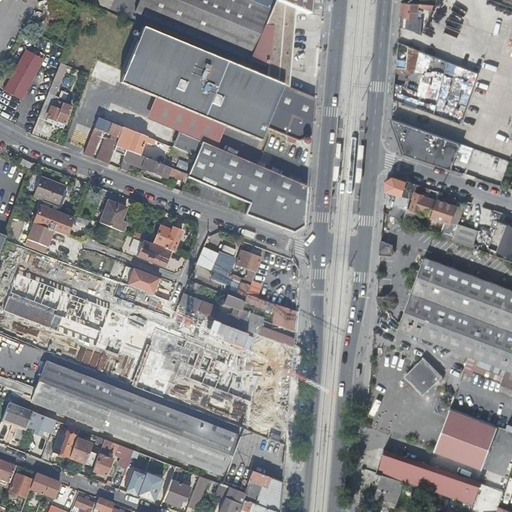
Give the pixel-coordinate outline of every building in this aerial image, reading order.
[(267,77),(289,86),(296,5),(285,0),(279,0),(272,9),(250,0),(140,0),(136,11),(265,66),(268,66),(267,77)] [(285,0),(296,5),(314,12),(314,0),(285,0)] [(419,4),(402,2),(401,16),(400,24),(409,28),(410,17),(411,16),(417,18),(417,12),(418,11),(419,6),(418,6),(419,4)] [(453,14),(448,29),(461,33),(466,17),(453,14)] [(289,86),(145,26),(120,81),(259,140),(265,127),(298,141),(300,140),(302,144),(306,145),(309,144),(311,140),(309,136),(312,136),(315,97),(289,86)] [(399,42),(396,67),(407,67),(409,46),(399,42)] [(396,67),(396,73),(409,73),(414,69),(415,48),(409,46),(407,67),(396,67)] [(28,50),(6,88),(22,97),(44,59),(28,50)] [(476,82),(479,72),(471,69),(450,61),(446,70),(476,82)] [(59,88),(65,65),(59,63),(52,86),(59,88)] [(73,106),(59,101),(56,108),(52,106),(46,120),(64,127),(73,106)] [(110,163),(123,126),(99,116),(95,127),(115,134),(110,147),(105,145),(100,156),(98,155),(97,159),(110,163)] [(392,118),(400,141),(455,160),(458,150),(461,143),(392,118)] [(153,139),(147,136),(128,128),(125,135),(132,137),(127,149),(140,154),(145,142),(151,145),(153,139)] [(178,131),(172,146),(196,156),(251,179),(306,202),(307,187),(178,131)] [(400,141),(405,153),(452,169),(455,160),(400,141)] [(461,143),(458,150),(466,153),(469,146),(461,143)] [(167,165),(140,154),(127,149),(120,167),(127,170),(130,163),(168,177),(170,172),(174,174),(175,172),(177,173),(176,176),(186,180),(188,177),(189,174),(170,166),(167,165)] [(251,179),(196,156),(189,174),(188,177),(243,200),(251,179)] [(41,175),(34,195),(43,199),(58,205),(66,185),(41,175)] [(387,180),(386,189),(411,198),(414,191),(416,184),(393,176),(387,180)] [(306,202),(251,179),(243,200),(250,203),(245,215),(294,233),(304,226),(305,220),(306,202)] [(429,197),(432,189),(416,184),(414,191),(416,191),(425,194),(425,196),(429,197)] [(431,215),(436,200),(429,197),(425,196),(425,194),(416,191),(411,208),(418,211),(417,213),(422,215),(423,212),(431,215)] [(58,205),(43,199),(33,222),(54,230),(67,236),(74,217),(57,210),(58,205)] [(438,199),(432,217),(448,222),(449,218),(452,219),(454,212),(451,211),(454,204),(438,199)] [(108,200),(100,222),(123,231),(126,222),(121,220),(126,207),(108,200)] [(33,222),(28,238),(47,246),(54,230),(33,222)] [(456,230),(453,239),(473,246),(479,230),(459,223),(456,230)] [(511,227),(504,224),(493,253),(511,259),(511,227)] [(153,243),(174,251),(182,230),(171,226),(169,228),(161,225),(153,243)] [(442,234),(453,239),(456,230),(445,226),(442,234)] [(148,236),(135,231),(133,235),(144,239),(147,240),(148,236)] [(135,254),(140,241),(133,238),(128,251),(135,254)] [(147,240),(144,239),(138,256),(166,267),(172,251),(153,243),(147,240)] [(393,255),(394,244),(385,241),(382,241),(381,254),(393,255)] [(220,243),(216,255),(232,261),(237,249),(220,243)] [(204,247),(196,263),(204,266),(211,250),(204,247)] [(259,262),(260,262),(261,258),(241,250),(236,264),(248,268),(244,278),(234,274),(232,278),(234,279),(250,286),(252,281),(255,271),(259,262)] [(511,370),(511,289),(425,257),(399,327),(470,355),(508,369),(511,370)] [(134,268),(128,284),(142,290),(153,294),(159,278),(134,268)] [(232,278),(214,270),(211,276),(229,284),(232,278)] [(0,277),(0,325),(18,332),(33,289),(0,277)] [(202,284),(189,279),(187,284),(200,289),(202,284)] [(234,279),(232,283),(241,286),(239,293),(234,291),(232,296),(245,301),(248,293),(250,286),(234,279)] [(113,280),(112,285),(123,288),(124,283),(113,280)] [(250,286),(248,293),(257,297),(262,285),(252,281),(250,286)] [(232,283),(230,289),(234,291),(239,293),(241,286),(232,283)] [(183,293),(179,304),(196,310),(236,326),(245,301),(232,296),(228,294),(225,302),(234,306),(231,316),(214,310),(216,305),(183,293)] [(295,331),(297,312),(257,297),(248,293),(245,301),(264,308),(272,310),(274,310),(273,323),(295,331)] [(245,301),(236,326),(245,329),(251,315),(266,321),(268,322),(272,310),(264,308),(245,301)] [(269,338),(270,339),(294,348),(294,341),(265,329),(266,327),(264,326),(266,321),(251,315),(245,329),(269,338)] [(62,320),(49,357),(249,426),(262,389),(62,320)] [(423,394),(442,377),(425,359),(406,376),(423,394)] [(474,371),(503,382),(507,370),(479,359),(474,371)] [(239,435),(47,360),(37,386),(9,376),(4,389),(224,475),(239,435)] [(511,385),(511,370),(508,369),(507,370),(503,382),(511,385)] [(34,411),(10,402),(4,418),(27,427),(28,425),(34,411)] [(435,451),(486,470),(501,428),(450,410),(435,451)] [(52,435),(57,420),(53,418),(34,411),(28,425),(43,431),(52,435)] [(57,420),(52,435),(59,438),(59,437),(64,423),(57,420)] [(59,438),(54,450),(71,457),(78,438),(78,436),(62,429),(59,437),(59,438)] [(270,432),(268,438),(278,441),(280,436),(270,432)] [(103,445),(105,439),(99,436),(97,443),(103,445)] [(78,438),(71,457),(92,465),(96,453),(89,450),(91,445),(87,443),(87,442),(78,438)] [(151,462),(153,457),(105,439),(103,445),(93,470),(106,475),(113,459),(107,456),(111,446),(151,462)] [(43,459),(47,448),(48,447),(44,445),(39,457),(43,459)] [(474,504),(476,497),(482,482),(384,449),(376,471),(384,474),(405,481),(461,500),(474,504)] [(175,471),(176,466),(153,457),(151,462),(175,471)] [(16,464),(0,458),(0,477),(10,481),(16,464)] [(153,501),(163,477),(130,465),(121,490),(153,501)] [(282,484),(282,483),(252,471),(246,493),(243,501),(244,501),(275,511),(279,511),(281,498),(282,484)] [(31,488),(34,479),(16,472),(9,490),(27,497),(31,488)] [(60,482),(37,472),(34,479),(31,488),(54,497),(60,482)] [(175,481),(178,474),(174,472),(164,500),(180,506),(183,499),(186,500),(191,487),(175,481)] [(384,474),(379,489),(399,496),(405,481),(384,474)] [(196,509),(207,478),(199,475),(188,506),(196,509)] [(243,501),(246,493),(230,487),(229,491),(226,498),(219,511),(240,511),(241,511),(244,501),(243,501)] [(226,498),(229,491),(220,488),(217,494),(226,498)] [(399,496),(379,489),(377,497),(397,503),(399,496)] [(83,511),(90,511),(94,502),(78,495),(75,505),(85,509),(83,511)] [(95,508),(105,511),(110,511),(113,508),(114,503),(99,497),(95,508)] [(470,511),(481,511),(485,500),(476,497),(474,504),(470,511)] [(457,511),(470,511),(474,504),(461,500),(457,511)] [(275,511),(244,501),(241,511),(244,511),(275,511)]
